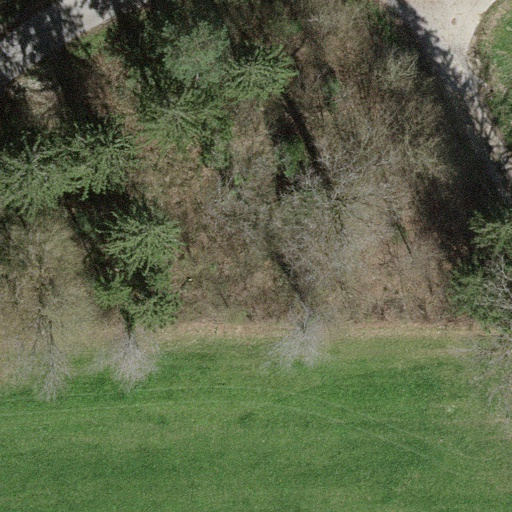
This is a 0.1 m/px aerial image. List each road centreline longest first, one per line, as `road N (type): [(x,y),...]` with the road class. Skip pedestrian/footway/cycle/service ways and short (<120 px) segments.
road 1 (track): [(511,218),(447,85),(432,0)]
road 2 (tertiary): [(102,0),(0,66)]
